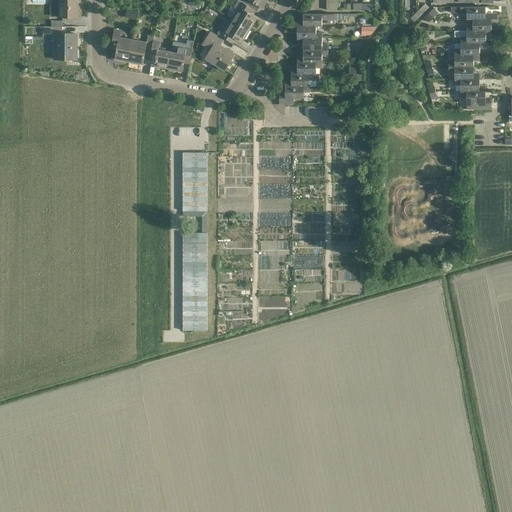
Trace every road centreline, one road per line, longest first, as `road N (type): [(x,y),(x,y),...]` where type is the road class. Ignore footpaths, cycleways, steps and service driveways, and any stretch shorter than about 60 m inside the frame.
road 1 (residential): [(211,95),(204,144),(176,144),(176,336)]
road 2 (residential): [(211,95),(108,75),(96,55),(96,0)]
